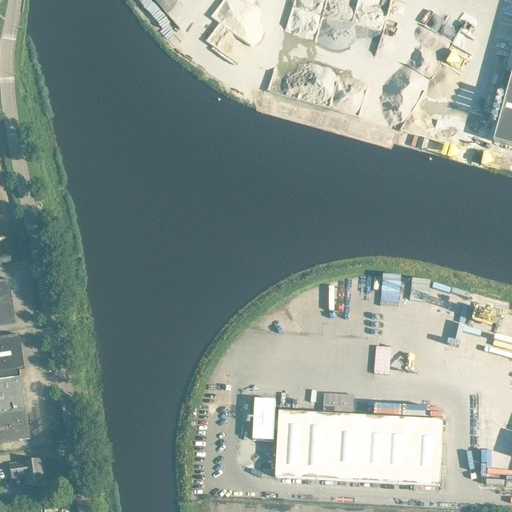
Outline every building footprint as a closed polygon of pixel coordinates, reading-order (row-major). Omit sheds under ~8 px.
[(511,74),(493,142),(511,147),(511,74)] [(0,326),(16,324),(9,280),(0,280),(0,326)] [(20,336),(0,338),(0,374),(20,372),(25,371),(20,336)] [(511,345),(510,345),(503,375),(511,377),(511,345)] [(0,444),(30,440),(21,378),(20,372),(0,374),(0,444)] [(373,389),(373,404),(397,405),(397,390),(373,389)] [(255,400),(253,441),(273,442),(274,430),(278,430),(278,420),(274,420),(275,401),(255,400)] [(443,422),(288,414),(279,413),(275,478),(440,487),(443,422)] [(225,470),(227,421),(198,419),(195,497),(209,498),(210,469),(225,470)] [(23,464),(10,466),(12,478),(12,480),(12,484),(14,487),(17,489),(21,488),(24,486),(27,485),(44,483),(42,470),(43,469),(42,461),(23,463),(23,464)] [(224,479),(224,493),(252,495),(253,480),(224,479)]
